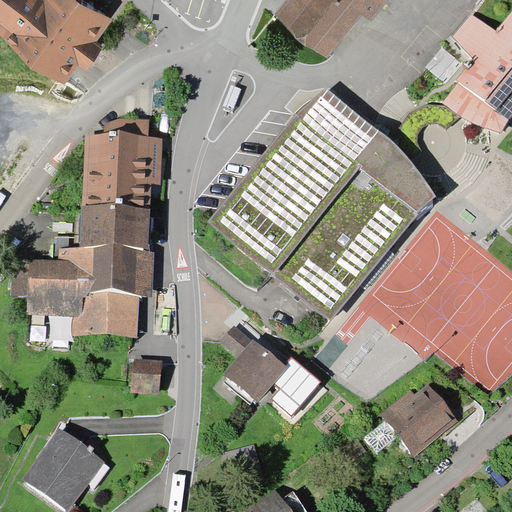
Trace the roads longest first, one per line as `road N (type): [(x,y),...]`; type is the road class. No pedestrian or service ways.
road 1 (residential): [(218,60),(183,167),(174,511)]
road 2 (residential): [(0,227),(79,121),(134,72),(164,56),(218,60)]
road 3 (tertiary): [(511,416),(393,511)]
